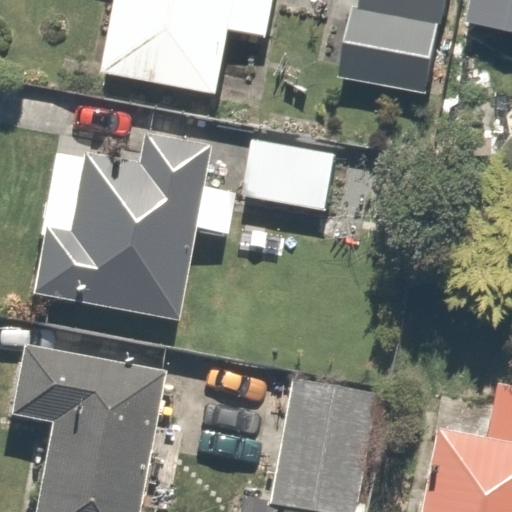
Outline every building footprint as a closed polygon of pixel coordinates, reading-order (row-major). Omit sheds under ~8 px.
[(267,40),(275,0),(116,0),(103,70),(217,92),(229,32),(267,40)] [(442,0),(363,0),(363,5),(350,4),(342,75),(432,85),(442,0)] [(511,0),(474,0),(472,21),(511,26),(511,0)] [(343,145),(251,131),(242,197),(334,211),(343,145)] [(177,329),(209,149),(143,138),(137,171),(51,156),(25,302),(177,329)] [(138,511),(161,376),(19,350),(7,419),(48,427),(31,511),(138,511)] [(345,511),(363,395),(286,383),(269,497),(237,492),(233,511),(345,511)] [(483,439),(437,429),(418,511),(511,511),(511,389),(495,386),(483,439)]
